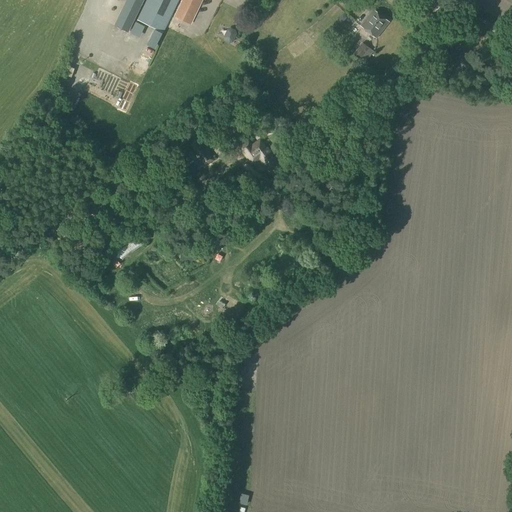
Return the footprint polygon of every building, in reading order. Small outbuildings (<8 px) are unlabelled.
[(178,0),(126,0),(114,26),(127,32),(143,0),(147,0),(138,20),(163,33),(178,0)] [(191,23),(201,0),(183,0),(175,16),(191,23)] [(376,39),(389,22),(373,10),(360,26),(376,39)] [(227,29),(223,37),(225,41),(229,43),(233,42),(237,34),(235,30),(231,28),(227,29)] [(361,58),(369,48),(363,43),(355,53),(361,58)] [(266,149),(261,142),(259,141),(255,144),(254,144),(251,146),(249,144),(247,143),(242,147),(241,149),(244,153),(244,154),(246,157),(247,157),(251,162),(253,163),(259,159),(262,159),(262,161),(268,169),(270,170),(276,165),(277,163),(269,153),(269,152),(267,149),(266,149)] [(204,166),(212,160),(200,144),(192,150),(204,166)] [(200,171),(203,168),(196,161),(193,164),(200,171)] [(121,258),(141,245),(137,238),(117,252),(121,258)] [(196,258),(196,249),(183,249),(183,258),(196,258)] [(164,251),(160,254),(166,259),(169,256),(164,251)]
